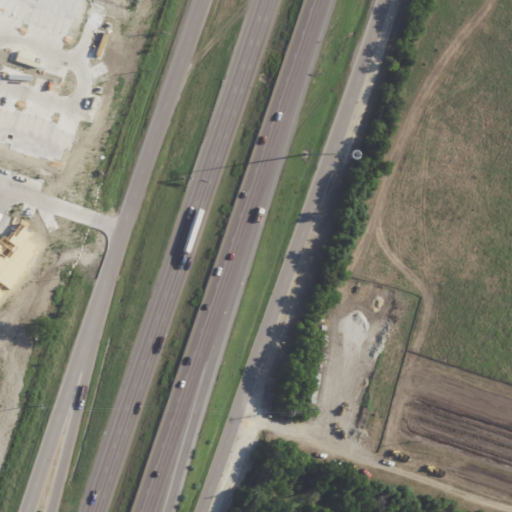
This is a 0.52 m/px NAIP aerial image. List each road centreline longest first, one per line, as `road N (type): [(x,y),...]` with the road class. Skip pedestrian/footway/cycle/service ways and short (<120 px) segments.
road 1 (secondary): [(202,511),(382,0)]
road 2 (secondary): [(199,0),(21,511)]
road 3 (motorway): [(262,0),(88,511)]
road 4 (motorway): [(140,511),(311,0)]
road 5 (motorway): [(161,511),(280,93)]
road 6 (motorway): [(98,286),(46,511)]
